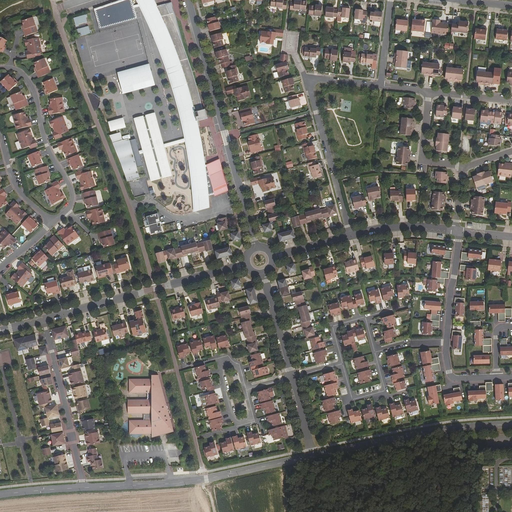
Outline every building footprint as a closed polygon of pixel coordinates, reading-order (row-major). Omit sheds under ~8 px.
[(134,7),(133,5),(131,0),(125,0),(103,6),(94,9),(99,27),(136,17),(134,7)] [(194,195),(208,192),(208,195),(228,190),(220,161),(205,165),(201,139),(197,121),(208,118),(205,109),(203,109),(191,68),(184,49),(179,36),(173,13),(170,14),(165,3),(157,6),(153,0),(137,0),(139,3),(141,6),(147,19),(153,32),(159,45),(164,59),(168,71),(173,87),(177,103),(182,119),(185,135),(186,139),(187,142),(189,157),(192,172),(193,187),(194,195)] [(271,0),(270,6),(277,7),(277,8),(286,9),(287,1),(283,1),(283,0),(271,0)] [(306,10),(307,1),(297,0),(294,0),(295,2),(291,2),(290,10),(298,11),(298,9),(306,10)] [(170,14),(173,13),(179,36),(184,49),(171,2),(165,3),(170,14)] [(309,14),(321,16),(322,5),(315,4),(315,6),(309,5),(309,14)] [(333,16),(337,17),(338,15),(338,9),(334,9),(334,8),(327,7),(325,17),(333,17),(333,16)] [(338,8),(338,9),(338,15),(342,16),(342,17),(349,18),(350,8),(343,7),(343,8),(338,8)] [(354,19),(362,20),(362,18),(366,19),(367,11),(362,11),(363,10),(356,9),(354,19)] [(374,21),(381,22),(382,12),(375,11),(375,12),(370,12),(370,19),(374,20),(374,21)] [(74,16),(75,24),(88,23),(87,15),(74,16)] [(217,22),(215,16),(206,19),(210,31),(220,28),(218,22),(217,22)] [(25,36),(38,32),(33,17),(22,21),(24,25),(22,26),(25,36)] [(397,20),(396,30),(407,31),(409,19),(401,18),(401,20),(397,20)] [(433,19),(431,33),(446,34),(447,24),(440,23),(440,20),(433,19)] [(411,31),(424,32),(425,21),(420,21),(417,21),(417,20),(413,20),(411,31)] [(452,24),(451,31),(467,33),(469,23),(459,21),(459,25),(452,24)] [(79,36),(91,34),(90,26),(78,28),(79,36)] [(476,28),(474,39),(486,40),(487,28),(483,27),(483,29),(476,28)] [(497,27),(496,39),(507,40),(508,31),(501,30),(501,28),(497,27)] [(283,37),(284,30),(273,28),(273,32),(268,31),(268,32),(261,31),(260,42),(267,43),(266,44),(273,45),(273,40),(274,37),(275,38),(275,36),(283,37)] [(222,40),(223,39),(221,33),(211,35),(214,48),(223,45),(222,40)] [(28,59),(35,57),(34,54),(42,53),(39,38),(25,40),(26,46),(27,45),(28,50),(29,49),(29,51),(26,52),(28,59)] [(305,47),(304,56),(316,57),(316,55),(320,55),(321,47),(312,46),(312,48),(305,47)] [(229,61),(226,49),(216,52),(217,58),(219,58),(220,64),(221,63),(222,67),(231,65),(230,61),(229,61)] [(330,60),(337,61),(338,50),(326,49),(325,58),(331,59),(330,60)] [(395,59),(407,60),(408,51),(397,50),(397,55),(395,55),(395,59)] [(344,52),(343,61),(350,62),(350,61),(355,61),(355,54),(351,54),(351,52),(344,52)] [(360,62),(372,64),(372,61),(377,62),(377,54),(369,53),(369,54),(361,53),(360,62)] [(288,55),(281,54),(280,56),(280,63),(274,65),(276,70),(277,70),(279,77),(288,74),(287,69),(287,67),(288,67),(287,62),(288,55)] [(39,78),(51,73),(44,58),(34,63),(36,67),(34,68),(39,78)] [(395,67),(406,68),(407,60),(395,59),(394,62),(396,62),(395,67)] [(431,63),(423,62),(421,73),(426,74),(426,75),(430,76),(431,63)] [(431,63),(430,76),(433,76),(434,74),(438,75),(440,64),(431,63)] [(117,73),(123,94),(155,85),(149,64),(117,73)] [(230,83),(239,81),(236,73),(238,73),(235,65),(228,67),(229,71),(226,71),(230,83)] [(450,81),(454,81),(455,69),(446,68),(445,78),(450,79),(450,81)] [(455,69),(454,81),(457,81),(457,80),(462,80),(463,70),(455,69)] [(481,84),(484,84),(486,72),(477,71),(476,82),(481,82),(481,84)] [(486,72),(484,84),(488,85),(488,83),(493,84),(494,73),(486,72)] [(12,79),(8,75),(1,82),(9,91),(18,83),(13,78),(12,79)] [(293,84),(294,83),(292,77),(282,80),(285,92),(294,89),(293,84)] [(47,95),(58,90),(53,78),(44,82),(46,87),(44,88),(47,95)] [(244,98),(251,96),(248,86),(241,87),(236,88),(235,85),(225,88),(227,94),(235,93),(236,96),(237,96),(238,101),(245,99),(244,98)] [(23,96),(21,92),(11,96),(16,111),(28,106),(24,96),(23,96)] [(299,98),(297,99),(296,94),(289,96),(290,101),(289,101),(291,108),(301,105),(299,98)] [(405,108),(413,109),(414,105),(415,99),(404,97),(403,104),(405,104),(405,108)] [(49,115),(65,112),(62,98),(50,100),(51,104),(50,105),(51,108),(48,108),(49,115)] [(443,115),(447,115),(448,107),(444,106),(437,105),(436,116),(443,117),(443,115)] [(245,125),(255,123),(253,116),(254,116),(252,106),(240,110),(243,121),(244,120),(245,125)] [(452,118),(461,119),(463,106),(459,106),(459,108),(454,107),(452,118)] [(465,119),(474,120),(475,109),(470,109),(470,107),(467,107),(465,119)] [(488,120),(491,120),(492,112),(489,112),(489,111),(482,110),(480,121),(487,122),(488,120)] [(492,112),(491,120),(495,121),(494,123),(501,124),(503,112),(496,111),(496,112),(492,112)] [(26,117),(25,112),(13,115),(17,130),(32,126),(30,119),(27,120),(27,117),(26,117)] [(143,153),(150,179),(171,174),(164,147),(163,145),(155,114),(135,120),(143,150),(143,153)] [(56,139),(62,137),(61,134),(69,131),(63,117),(50,122),(52,127),(53,126),(55,130),(56,131),(53,133),(56,139)] [(402,117),(401,126),(414,127),(414,124),(412,124),(413,119),(402,117)] [(133,155),(133,153),(129,139),(122,140),(120,128),(126,127),(124,118),(109,121),(111,130),(116,129),(117,133),(110,135),(119,158),(122,167),(127,181),(140,178),(133,155)] [(308,133),(304,121),(295,123),(297,131),(296,131),(298,140),(306,138),(305,134),(308,133)] [(400,135),(411,136),(412,131),(413,131),(414,127),(401,126),(400,135)] [(31,149),(37,146),(35,140),(32,141),(31,139),(32,139),(30,135),(32,134),(30,129),(16,135),(22,149),(30,146),(31,149)] [(436,142),(448,143),(449,134),(438,133),(438,138),(436,138),(436,142)] [(251,153),(263,149),(261,140),(260,140),(258,134),(248,136),(249,141),(248,142),(251,153)] [(489,145),(501,146),(502,139),(501,139),(501,135),(493,135),(492,138),(490,138),(489,145)] [(66,156),(78,152),(72,138),(57,144),(60,150),(62,149),(64,152),(66,156)] [(163,145),(164,147),(187,142),(186,139),(163,145)] [(314,145),(311,146),(310,142),(302,144),(305,152),(306,152),(308,159),(317,157),(314,145)] [(436,151),(447,152),(448,143),(436,142),(436,145),(437,145),(436,151)] [(399,146),(397,155),(410,157),(411,153),(409,153),(409,147),(399,146)] [(33,168),(42,164),(40,159),(42,158),(39,151),(28,156),(33,168)] [(73,170),(83,166),(78,155),(67,159),(70,166),(71,165),(73,170)] [(263,172),(261,164),(263,164),(260,155),(253,158),(254,161),(251,162),(254,174),(263,172)] [(410,157),(397,155),(396,164),(407,165),(408,160),(410,160),(410,157)] [(319,164),(317,165),(315,161),(308,163),(310,171),(311,171),(313,178),(322,176),(319,164)] [(498,175),(511,177),(511,173),(511,163),(508,163),(508,165),(499,164),(498,175)] [(39,185),(50,181),(49,177),(50,177),(47,166),(35,170),(39,185)] [(81,190),(95,186),(91,171),(83,173),(83,171),(76,173),(78,179),(80,179),(81,180),(80,180),(81,185),(80,185),(81,190)] [(437,182),(446,183),(446,179),(447,180),(448,173),(436,171),(436,178),(438,178),(437,182)] [(481,173),(485,184),(493,181),(490,171),(485,173),(484,172),(481,173)] [(476,187),(485,184),(481,173),(477,174),(478,175),(473,177),(476,187)] [(260,176),(250,179),(252,185),(260,183),(261,187),(262,187),(263,192),(269,190),(269,189),(276,187),(273,177),(266,178),(261,179),(260,176)] [(54,204),(67,197),(64,192),(63,193),(61,189),(60,189),(59,188),(62,187),(59,180),(52,184),(54,186),(47,190),(54,204)] [(381,196),(379,187),(367,189),(370,201),(374,200),(373,198),(381,196)] [(416,189),(406,189),(406,201),(411,201),(411,200),(416,200),(416,189)] [(99,205),(95,190),(82,193),(85,204),(87,203),(88,208),(99,205)] [(434,191),(433,200),(446,202),(446,198),(444,198),(445,193),(434,191)] [(208,195),(208,192),(194,195),(195,211),(210,208),(208,195)] [(403,201),(403,192),(390,192),(391,200),(398,200),(399,201),(403,201)] [(361,196),(352,197),(355,208),(363,206),(363,205),(367,204),(365,195),(361,196)] [(471,205),(484,206),(485,197),(474,196),(473,201),(472,201),(471,205)] [(268,215),(270,222),(275,221),(280,219),(277,209),(274,198),(264,201),(266,208),(267,208),(269,207),(270,211),(271,214),(269,215),(268,215)] [(446,202),(433,200),(432,209),(443,211),(443,205),(445,205),(446,202)] [(17,225),(27,215),(23,211),(22,212),(19,209),(18,210),(17,209),(19,206),(14,202),(9,207),(11,209),(6,215),(17,225)] [(495,208),(495,213),(507,214),(507,211),(511,212),(511,202),(508,202),(508,203),(496,202),(495,208)] [(301,226),(301,225),(300,223),(304,222),(311,220),(315,219),(319,218),(326,216),(333,214),(337,213),(335,204),(327,207),(328,208),(324,209),(321,210),(320,208),(313,210),(305,213),(305,214),(302,215),(291,218),(294,228),(301,226)] [(472,214),(483,215),(484,206),(471,205),(471,208),(473,209),(472,214)] [(93,225),(105,222),(102,208),(87,212),(88,218),(91,218),(92,221),(92,220),(93,225)] [(151,215),(146,216),(149,225),(151,234),(156,233),(156,231),(157,231),(158,232),(162,231),(161,226),(160,222),(157,214),(153,215),(153,216),(151,216),(151,215)] [(22,225),(31,233),(38,226),(34,222),(36,221),(30,216),(22,225)] [(219,223),(217,223),(219,231),(225,229),(228,229),(227,225),(225,217),(218,219),(219,223)] [(271,224),(270,223),(263,225),(265,232),(272,230),(271,227),(273,226),(272,224),(271,224)] [(67,245),(79,237),(72,226),(68,229),(65,231),(64,228),(58,232),(67,245)] [(16,240),(5,230),(0,235),(0,245),(4,249),(7,246),(8,246),(10,244),(12,245),(16,240)] [(104,248),(115,245),(110,230),(98,233),(101,244),(102,243),(104,248)] [(286,232),(285,232),(282,233),(278,234),(280,241),(288,239),(295,237),(293,230),(289,231),(287,232),(286,232)] [(231,238),(232,237),(233,241),(241,239),(239,231),(231,233),(232,235),(231,235),(231,238)] [(47,245),(44,248),(52,256),(63,245),(54,236),(46,243),(47,245)] [(156,253),(159,263),(166,261),(165,260),(165,259),(168,258),(169,259),(173,258),(180,256),(187,254),(191,253),(195,252),(202,250),(206,249),(206,250),(207,251),(213,250),(211,240),(200,243),(197,244),(196,242),(189,244),(181,246),(181,248),(178,249),(174,250),(174,248),(166,250),(156,253)] [(444,258),(451,260),(452,251),(446,251),(446,247),(432,245),(431,253),(444,255),(444,258)] [(231,250),(230,247),(227,248),(224,249),(223,249),(222,249),(219,250),(215,251),(218,258),(222,257),(225,256),(232,254),(231,250)] [(40,249),(34,254),(36,255),(32,259),(39,267),(48,258),(40,249)] [(462,253),(461,260),(469,261),(469,258),(482,259),(483,251),(469,250),(468,253),(462,253)] [(417,253),(413,253),(409,252),(409,251),(405,251),(404,261),(408,261),(407,263),(416,264),(417,253)] [(390,253),(384,254),(385,264),(394,264),(393,252),(389,252),(390,253)] [(360,258),(363,267),(366,266),(367,268),(375,266),(372,256),(368,257),(364,258),(364,257),(360,258)] [(130,268),(127,257),(117,260),(118,263),(114,264),(116,273),(127,270),(126,269),(130,268)] [(345,262),(348,273),(359,270),(357,259),(345,262)] [(489,260),(488,270),(500,272),(501,261),(489,260)] [(441,262),(433,262),(432,278),(445,279),(447,279),(448,279),(449,272),(441,271),(441,262)] [(11,278),(22,287),(32,275),(26,270),(27,267),(22,263),(18,269),(20,271),(19,272),(18,271),(16,275),(14,274),(11,278)] [(98,277),(110,274),(107,264),(95,267),(98,277)] [(295,271),(297,271),(295,264),(287,265),(289,273),(293,272),(293,273),(296,273),(295,271)] [(335,277),(334,275),(338,274),(336,265),(332,266),(332,267),(324,270),(327,280),(335,277)] [(473,266),(460,265),(460,271),(467,272),(466,280),(475,281),(476,269),(472,269),(473,266)] [(316,275),(314,268),(306,269),(302,271),(303,274),(304,279),(312,277),(312,276),(316,275)] [(71,286),(75,285),(77,284),(73,270),(67,271),(68,277),(60,279),(62,288),(68,286),(71,286)] [(88,282),(95,280),(92,270),(78,273),(80,283),(87,281),(88,282)] [(432,280),(428,279),(427,291),(436,292),(437,284),(444,284),(445,279),(432,278),(432,280)] [(238,288),(237,287),(241,286),(239,279),(231,281),(233,288),(235,288),(235,289),(238,288)] [(290,294),(289,290),(288,287),(288,286),(288,285),(287,282),(286,279),(278,281),(280,288),(282,296),(290,294)] [(53,294),(60,292),(57,281),(45,284),(48,294),(53,293),(53,294)] [(410,294),(409,284),(397,285),(399,298),(404,298),(403,295),(410,294)] [(394,295),(392,286),(381,289),(384,301),(389,300),(388,297),(394,295)] [(248,293),(248,296),(249,297),(256,295),(254,287),(247,290),(248,293)] [(382,301),(379,289),(368,292),(371,302),(377,300),(377,303),(382,301)] [(9,305),(21,302),(19,292),(13,293),(13,291),(6,293),(9,305)] [(228,291),(224,292),(217,294),(218,297),(219,301),(223,300),(223,301),(231,299),(229,294),(228,291)] [(301,318),(303,326),(305,333),(307,337),(315,335),(313,327),(312,327),(311,324),(310,320),(311,320),(309,312),(307,305),(306,305),(305,301),(302,291),(292,294),(294,301),(295,300),(296,300),(297,303),(299,311),(301,315),(301,318)] [(353,301),(354,307),(358,307),(358,305),(365,304),(362,293),(355,295),(356,300),(353,301)] [(258,302),(256,295),(249,297),(249,298),(250,301),(251,304),(258,302)] [(353,301),(351,295),(340,298),(343,308),(349,306),(349,309),(354,307),(353,301)] [(219,301),(218,297),(206,300),(208,310),(220,306),(219,301)] [(456,303),(455,316),(463,317),(464,304),(464,299),(455,298),(455,303),(456,303)] [(441,302),(425,301),(424,309),(440,311),(441,302)] [(189,306),(192,316),(204,313),(201,302),(196,303),(196,304),(194,305),(189,306)] [(329,305),(331,315),(341,312),(339,302),(329,305)] [(484,302),(470,302),(470,310),(484,310),(484,302)] [(489,305),(489,313),(498,313),(498,322),(505,321),(505,318),(505,309),(505,305),(489,305)] [(171,310),(174,319),(186,316),(183,306),(171,310)] [(252,328),(251,324),(249,317),(248,313),(250,313),(251,312),(249,306),(239,308),(242,319),(243,322),(242,323),(244,330),(246,338),(247,337),(248,341),(249,344),(248,345),(250,353),(258,351),(257,346),(255,339),(253,331),(252,328)] [(134,336),(147,332),(143,319),(145,319),(142,311),(135,313),(137,319),(138,319),(139,321),(135,322),(134,320),(130,321),(134,336)] [(388,328),(397,325),(394,315),(382,318),(383,323),(386,322),(388,328)] [(431,321),(427,320),(427,323),(423,322),(422,334),(431,334),(432,326),(439,327),(440,321),(431,321)] [(114,336),(129,332),(126,322),(112,326),(114,336)] [(66,326),(52,330),(54,340),(69,337),(66,326)] [(356,330),(356,329),(352,330),(354,336),(357,336),(359,341),(366,338),(363,328),(356,330)] [(94,331),(96,342),(109,338),(106,329),(98,331),(98,330),(94,331)] [(386,339),(385,339),(386,342),(392,341),(391,337),(396,336),(394,329),(384,331),(386,339)] [(342,336),(345,345),(355,342),(354,336),(352,330),(347,332),(348,334),(342,336)] [(492,346),(491,339),(483,339),(483,330),(475,330),(475,346),(492,346)] [(462,331),(452,331),(452,336),(454,336),(453,349),(461,350),(462,336),(461,336),(462,331)] [(77,344),(92,340),(90,333),(86,334),(86,332),(75,335),(76,339),(77,344)] [(218,336),(219,341),(216,342),(218,348),(221,347),(221,346),(228,344),(225,334),(218,336)] [(28,349),(28,348),(38,345),(35,335),(14,340),(17,351),(28,349)] [(216,342),(214,336),(203,338),(206,348),(212,346),(213,349),(218,348),(216,342)] [(313,350),(325,346),(324,342),(321,342),(320,336),(310,339),(313,350)] [(77,344),(76,339),(72,340),(74,348),(70,349),(72,356),(80,354),(77,344)] [(511,347),(507,347),(507,339),(500,339),(500,347),(500,355),(511,355),(511,347)] [(199,354),(198,351),(204,349),(201,340),(190,343),(194,355),(199,354)] [(179,348),(181,358),(191,355),(189,345),(179,348)] [(46,346),(39,348),(41,356),(48,354),(46,346)] [(326,350),(314,353),(317,364),(326,361),(325,355),(328,354),(326,350)] [(425,364),(425,366),(439,364),(438,358),(431,359),(429,351),(420,353),(422,364),(425,364)] [(259,354),(248,357),(251,367),(257,365),(261,364),(259,354)] [(390,366),(400,364),(398,354),(387,356),(390,366)] [(474,364),(490,363),(490,355),(473,356),(474,364)] [(360,357),(354,358),(357,369),(369,366),(368,361),(365,362),(364,356),(360,357)] [(67,358),(59,360),(61,369),(70,366),(67,358)] [(425,366),(423,367),(426,382),(434,381),(432,372),(441,370),(439,364),(425,366)] [(209,370),(207,371),(205,365),(195,367),(199,378),(211,375),(209,370)] [(263,367),(258,368),(257,365),(251,367),(252,370),(253,370),(255,377),(266,374),(263,367)] [(49,366),(38,368),(40,376),(50,373),(49,366)] [(394,374),(391,375),(393,380),(399,378),(405,377),(402,366),(392,368),(394,374)] [(369,375),(372,374),(370,369),(358,373),(361,383),(371,381),(369,375)] [(81,371),(69,374),(72,385),(84,382),(81,371)] [(326,382),(331,380),(332,384),(337,382),(338,382),(337,378),(336,379),(334,371),(324,374),(326,382)] [(159,375),(152,375),(152,379),(153,389),(163,389),(159,375)] [(51,377),(41,380),(43,387),(53,384),(51,377)] [(405,380),(400,382),(399,378),(393,380),(394,384),(395,383),(397,391),(407,388),(405,380)] [(152,379),(130,379),(130,393),(148,393),(149,396),(148,400),(129,400),(129,414),(145,413),(145,420),(131,420),(131,434),(153,434),(152,437),(155,436),(168,432),(168,433),(174,431),(163,389),(153,389),(152,379)] [(208,391),(215,389),(214,386),(213,386),(211,379),(200,382),(202,389),(207,388),(208,391)] [(332,384),(325,386),(328,396),(337,394),(336,388),(339,387),(337,382),(332,384)] [(504,400),(503,384),(495,385),(496,401),(504,400)] [(85,385),(73,388),(75,399),(88,396),(85,385)] [(440,385),(428,387),(430,396),(428,397),(429,404),(431,404),(431,405),(439,403),(437,394),(437,392),(442,391),(440,385)] [(477,399),(486,399),(486,386),(479,386),(480,391),(468,391),(468,399),(469,399),(469,401),(477,401),(477,399)] [(454,392),(443,395),(445,403),(445,402),(446,404),(454,403),(453,401),(462,399),(461,391),(460,392),(460,387),(454,387),(454,392)] [(262,401),(272,399),(271,396),(275,395),(273,388),(259,391),(260,395),(262,401)] [(37,394),(40,405),(47,403),(52,402),(49,391),(37,394)] [(208,405),(218,403),(215,393),(205,395),(208,405)] [(333,403),(336,402),(335,397),(322,401),(325,411),(335,409),(333,403)] [(88,399),(77,402),(78,408),(79,413),(85,412),(85,410),(91,408),(88,399)] [(404,400),(408,413),(418,410),(416,400),(410,402),(409,399),(404,400)] [(261,403),(261,404),(262,409),(265,408),(266,414),(276,411),(273,400),(261,403)] [(47,413),(58,410),(57,405),(48,407),(47,403),(40,405),(41,409),(45,408),(47,413)] [(390,404),(393,417),(404,413),(401,404),(395,406),(394,403),(390,404)] [(362,410),(365,419),(376,416),(372,404),(367,405),(368,408),(362,410)] [(216,406),(207,408),(210,419),(216,418),(222,416),(221,411),(218,412),(216,406)] [(376,408),(379,420),(390,417),(387,408),(381,409),(381,407),(376,408)] [(348,410),(351,423),(362,420),(360,410),(354,412),(353,409),(348,410)] [(339,416),(342,415),(340,410),(328,413),(331,424),(340,422),(339,416)] [(280,416),(275,418),(274,414),(267,416),(268,420),(269,419),(271,427),(282,424),(280,416)] [(222,420),(223,419),(222,416),(216,418),(216,421),(211,422),(213,430),(224,427),(222,420)] [(88,420),(87,418),(81,419),(82,425),(83,425),(84,430),(95,428),(94,419),(88,420)] [(51,425),(52,432),(63,430),(61,423),(51,425)] [(274,440),(289,436),(286,425),(268,430),(270,435),(273,434),(274,440)] [(259,430),(249,433),(252,443),(262,440),(259,430)] [(98,432),(86,435),(88,446),(100,443),(98,432)] [(233,437),(236,449),(247,446),(244,437),(238,438),(238,436),(233,437)] [(218,441),(221,451),(231,448),(228,438),(218,441)] [(210,443),(211,446),(205,448),(207,457),(218,454),(215,442),(210,443)] [(96,448),(88,450),(90,456),(87,457),(89,462),(91,462),(92,466),(93,465),(94,470),(103,468),(101,460),(98,460),(96,448)] [(65,454),(54,457),(56,465),(67,462),(65,454)] [(67,462),(56,465),(54,466),(56,473),(69,469),(67,462)] [(505,475),(505,483),(511,483),(511,468),(499,469),(500,476),(505,475)]
